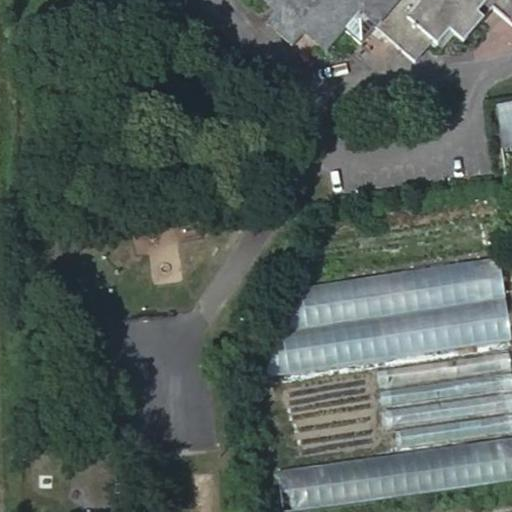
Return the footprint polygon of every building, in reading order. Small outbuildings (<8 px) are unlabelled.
[(473,0),(478,0),(488,8),(509,25),(511,21),(511,0),(265,0),(268,2),(269,0),(276,0),(280,3),(276,8),(265,21),(292,43),(303,31),(324,48),(340,30),(356,44),(369,29),(409,61),(427,40),(437,49),(450,34),(460,42),(479,18),(467,8),(473,0)] [(276,0),(269,0),(268,2),(276,8),(280,3),(276,0)] [(473,0),(467,8),(479,18),(488,8),(478,0),(473,0)] [(511,149),(511,106),(492,109),(497,152),(511,149)] [(499,262),(294,284),(299,327),(282,329),(284,344),(271,346),(273,372),(508,346),(499,262)] [(281,506),(511,481),(511,443),(277,468),(281,506)]
